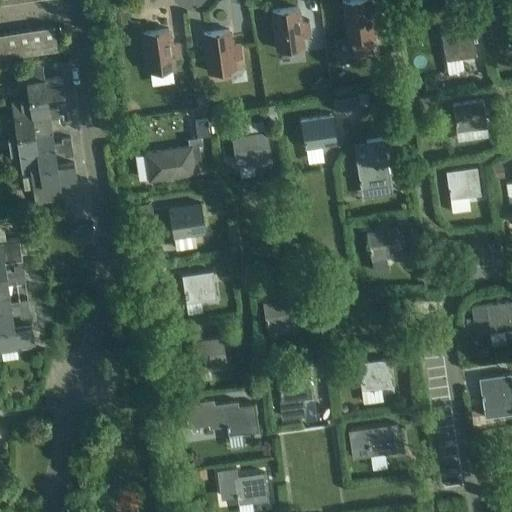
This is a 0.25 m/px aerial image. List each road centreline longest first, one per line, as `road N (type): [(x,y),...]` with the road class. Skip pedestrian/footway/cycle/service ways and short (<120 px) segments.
road 1 (residential): [(46,511),(107,303),(111,241),(73,4),(0,16)]
road 2 (residential): [(256,204),(345,307),(445,315)]
road 3 (residential): [(472,483),(318,502),(307,437)]
road 4 (residential): [(472,483),(445,315)]
